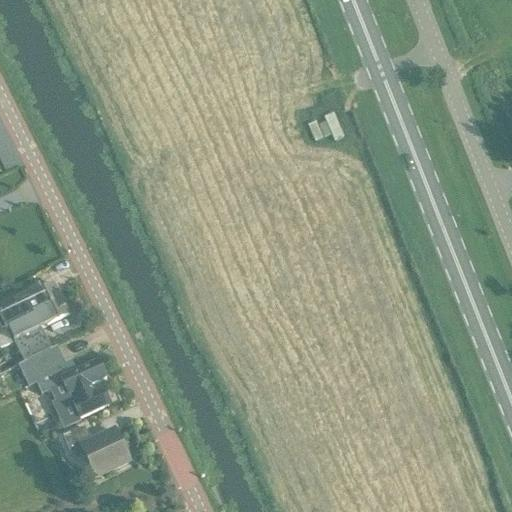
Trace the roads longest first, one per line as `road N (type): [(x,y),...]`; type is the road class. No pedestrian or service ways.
road 1 (unclassified): [(200,511),(0,95)]
road 2 (primary): [(352,0),(511,404)]
road 3 (unclassified): [(511,243),(415,0)]
